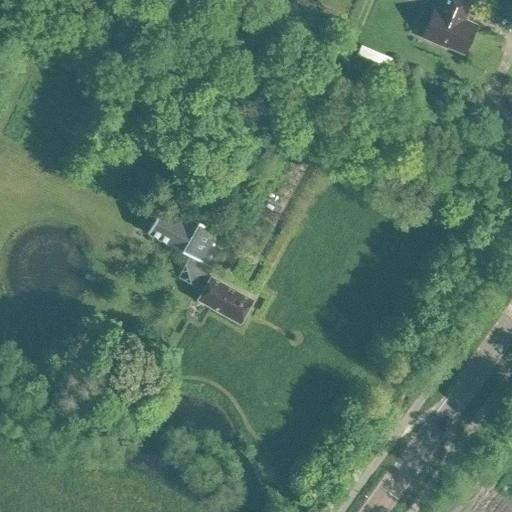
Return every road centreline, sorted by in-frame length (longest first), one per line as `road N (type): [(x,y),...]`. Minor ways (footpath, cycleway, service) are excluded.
road 1 (track): [(460,159),(75,0)]
road 2 (secondary): [(374,511),(511,320)]
